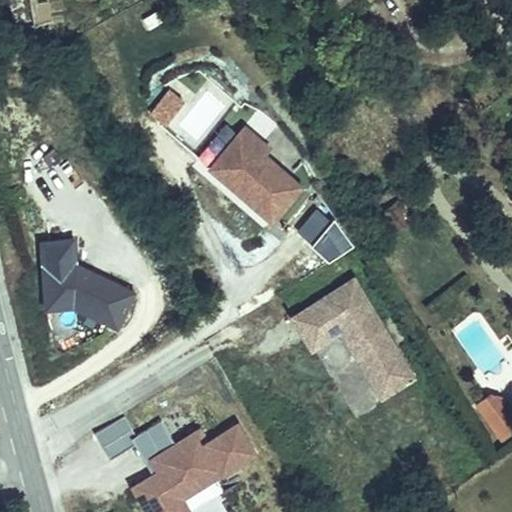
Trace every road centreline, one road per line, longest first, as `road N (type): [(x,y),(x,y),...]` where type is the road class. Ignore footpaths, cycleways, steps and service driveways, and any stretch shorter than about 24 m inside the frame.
road 1 (unknown): [(0,397),(16,405),(66,395),(131,351),(144,329),(137,295),(63,204)]
road 2 (unknown): [(163,369),(246,312),(284,273),(292,245)]
road 3 (tertiary): [(46,511),(0,344)]
road 4 (unknown): [(31,458),(163,369)]
road 5 (unknown): [(163,369),(224,356),(286,330)]
